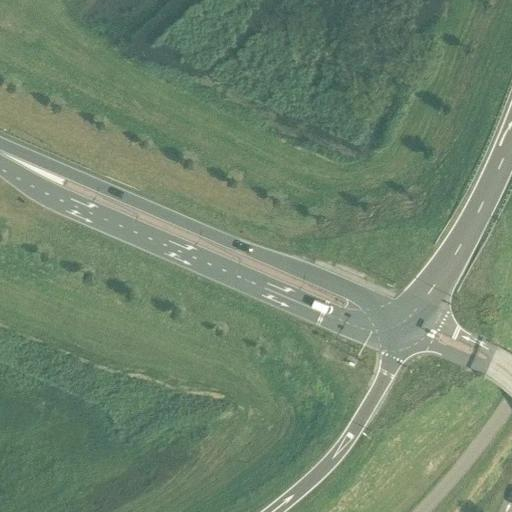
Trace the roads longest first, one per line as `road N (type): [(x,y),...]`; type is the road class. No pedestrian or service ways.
road 1 (secondary): [(417,316),(0,148)]
road 2 (secondary): [(0,162),(131,232),(403,340)]
road 3 (motorway): [(273,511),(350,436),(403,340)]
road 4 (motorway): [(417,316),(511,137)]
road 5 (unclassified): [(424,511),(511,400)]
